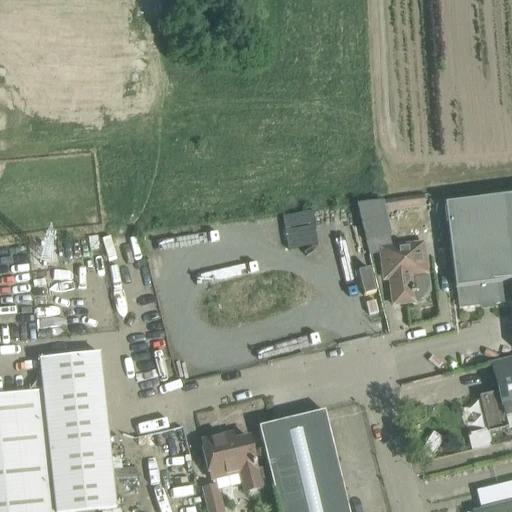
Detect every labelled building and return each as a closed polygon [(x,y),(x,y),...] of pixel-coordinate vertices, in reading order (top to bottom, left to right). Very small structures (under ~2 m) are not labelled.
[(511,196),(444,205),(459,310),(478,307),(482,303),(492,301),(496,305),(511,302),(511,196)] [(244,220),(272,337),(331,323),(304,213),(244,220)] [(244,220),(184,227),(214,351),(272,337),(244,220)] [(412,277),(427,276),(423,244),(380,249),(382,270),(393,269),(394,281),(390,281),(393,306),(415,303),(412,277)] [(99,355),(63,358),(39,361),(41,379),(29,394),(0,396),(0,511),(97,511),(116,510),(99,355)] [(509,428),(506,418),(511,416),(511,359),(491,364),(498,393),(479,398),(488,434),(509,428)] [(278,511),(348,511),(324,412),(258,428),(278,511)] [(261,493),(259,482),(256,470),(249,439),(234,442),(232,436),(231,436),(231,435),(202,442),(211,480),(241,473),(244,485),(246,497),(261,493)] [(511,511),(511,483),(476,492),(481,511),(478,511),(511,511)] [(207,511),(223,511),(217,487),(202,491),(207,511)]
